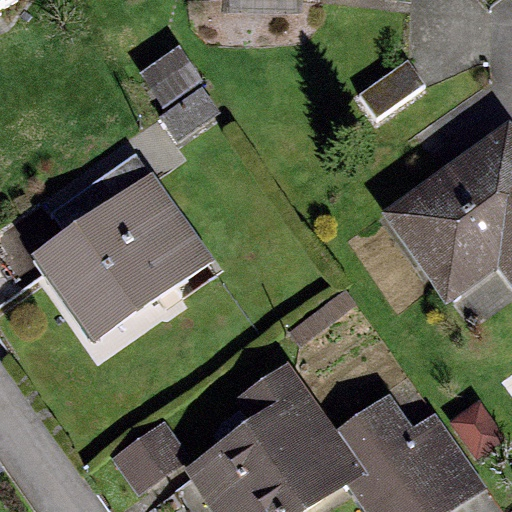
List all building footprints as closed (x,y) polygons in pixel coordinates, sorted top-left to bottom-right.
[(0,0),(0,11),(14,3),(11,0),(0,0)] [(170,59),(134,83),(171,138),(207,114),(170,59)] [(400,74),(355,106),(371,130),(416,97),(400,74)] [(511,157),(503,144),(376,232),(433,314),(492,273),(511,301),(511,157)] [(49,301),(88,355),(199,274),(140,193),(57,253),(77,281),(49,301)] [(266,429),(183,491),(198,511),(311,511),(336,494),(349,511),(457,511),(476,498),(425,429),(405,444),(380,410),(331,447),(281,381),(248,405),(266,429)] [(154,438),(104,474),(127,507),(178,472),(154,438)]
